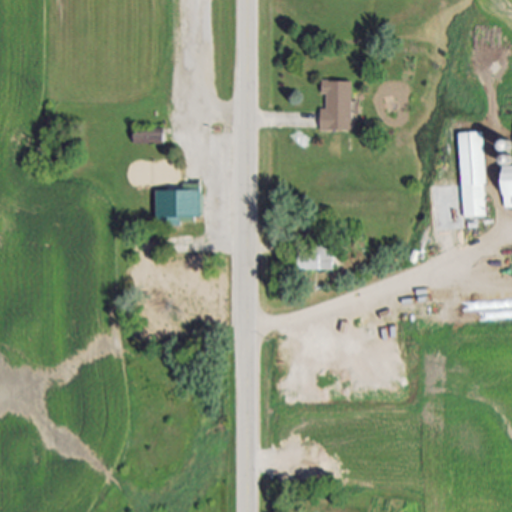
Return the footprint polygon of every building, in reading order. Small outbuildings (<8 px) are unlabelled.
[(353,132),(323,132),(323,82),(353,82),(353,132)] [(164,145),(134,145),(134,133),(164,133),(164,145)] [(506,208),(511,208),(511,140),(502,141),(503,155),(504,155),(506,208)] [(202,219),(171,219),(171,206),(169,206),(169,192),(183,192),(183,183),(202,183),(202,219)] [(487,217),(465,218),(463,186),(486,184),(487,217)] [(334,247),(334,271),(300,271),(300,247),(334,247)] [(511,301),(508,303),(496,270),(511,264),(511,301)]
